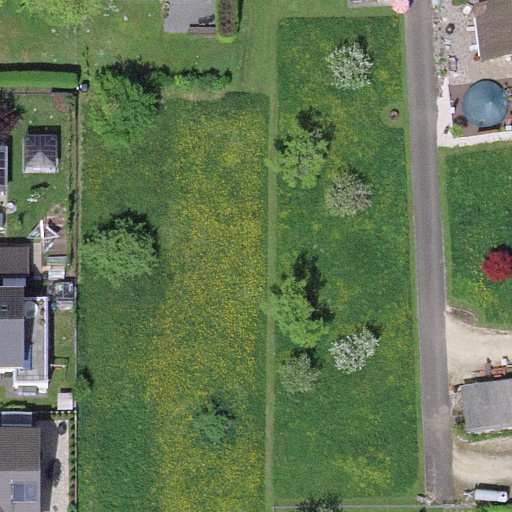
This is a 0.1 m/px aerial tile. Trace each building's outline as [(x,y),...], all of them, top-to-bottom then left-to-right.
[(474,3),(483,62),(511,57),(511,0),(493,0),(474,3)] [(0,189),(9,189),(8,144),(0,143),(0,189)] [(30,246),(0,246),(0,273),(30,273),(30,246)] [(0,285),(0,367),(13,368),(13,383),(48,383),(48,296),(24,296),(24,286),(0,285)] [(511,378),(461,387),(468,432),(511,424),(511,378)] [(0,511),(40,511),(41,427),(0,426),(0,511)]
